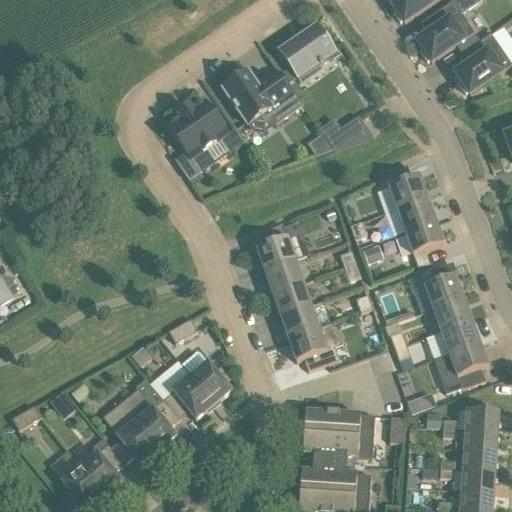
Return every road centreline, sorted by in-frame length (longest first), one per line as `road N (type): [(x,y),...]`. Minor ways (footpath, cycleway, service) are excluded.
road 1 (residential): [(293,0),(136,102),(140,139),(216,262),(263,413),(259,511)]
road 2 (residential): [(511,316),(451,152),(348,0)]
